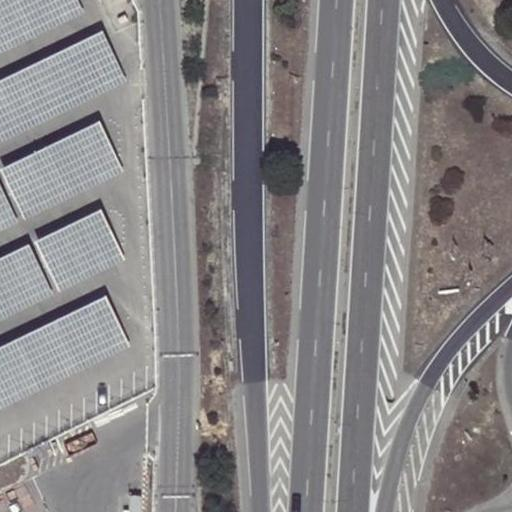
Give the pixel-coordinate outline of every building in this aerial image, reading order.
[(73,0),(0,0),(0,52),(80,14),(73,0)] [(99,30),(0,78),(0,142),(124,82),(99,30)] [(98,120),(2,166),(26,216),(122,170),(98,120)] [(0,191),(0,231),(16,224),(0,191)] [(99,209),(35,240),(60,291),(124,260),(99,209)] [(25,244),(0,256),(0,319),(50,296),(25,244)] [(105,295),(0,343),(0,406),(129,346),(105,295)]
